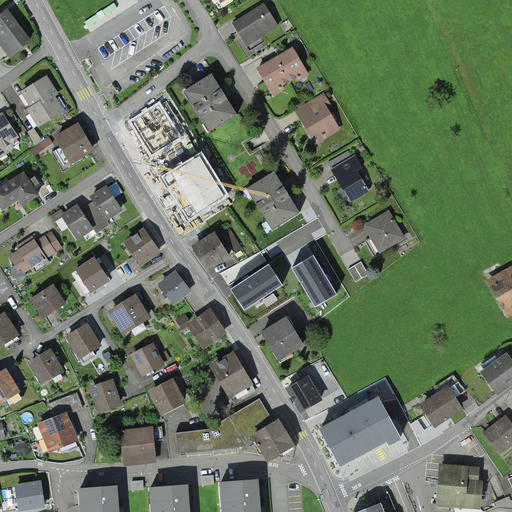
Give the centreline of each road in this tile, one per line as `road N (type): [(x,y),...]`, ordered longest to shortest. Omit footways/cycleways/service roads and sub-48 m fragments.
road 1 (residential): [(0,468),(239,461),(318,471)]
road 2 (tertiary): [(318,471),(257,363),(179,252)]
road 3 (residential): [(213,41),(345,252)]
road 4 (residential): [(179,252),(0,364)]
road 5 (residential): [(330,496),(406,461),(511,389)]
road 6 (tertiary): [(179,252),(100,124)]
road 7 (tertiary): [(100,124),(34,0)]
road 8 (residential): [(100,124),(213,41)]
